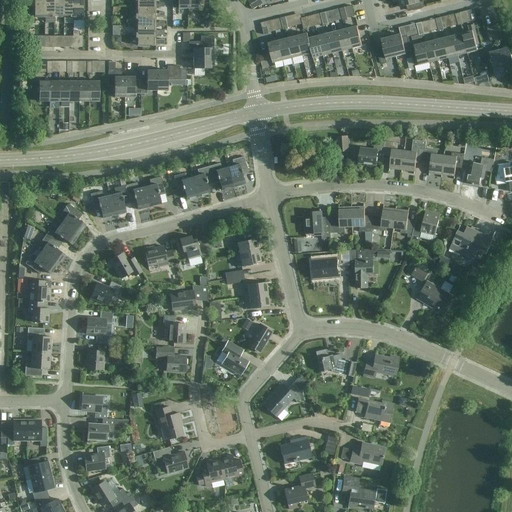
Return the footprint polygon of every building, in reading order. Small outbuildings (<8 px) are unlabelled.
[(45,18),(44,0),(35,0),(35,18),(45,18)] [(54,0),(44,0),(45,18),(54,18),(54,0)] [(63,0),(54,0),(54,18),(64,18),(63,0)] [(73,18),(73,0),(63,0),(64,18),(73,18)] [(83,18),(82,0),(73,0),(73,18),(83,18)] [(189,9),(188,0),(177,0),(178,9),(189,9)] [(188,0),(189,9),(199,9),(198,0),(188,0)] [(258,0),(248,0),(247,0),(253,10),(261,4),(258,0)] [(419,0),(398,0),(401,8),(410,5),(411,11),(425,8),(424,2),(420,3),(419,0)] [(135,17),(156,17),(164,17),(164,13),(159,13),(159,14),(156,14),(156,8),(135,8),(135,17)] [(135,26),(156,26),(164,26),(164,22),(159,22),(159,23),(156,23),(156,17),(135,17),(135,26)] [(276,31),(273,20),(261,23),(262,29),(263,29),(268,28),(269,33),(276,31)] [(468,53),(478,51),(476,45),(479,44),(474,25),(469,26),(470,32),(463,34),(468,53)] [(497,40),(503,38),(500,25),(494,26),(497,40)] [(136,36),(156,36),(164,36),(164,31),(159,31),(159,33),(156,33),(156,26),(135,26),(136,36)] [(352,48),(362,46),(358,26),(347,29),(352,48)] [(491,41),(497,40),(494,26),(488,28),(491,41)] [(343,51),(352,48),(347,29),(338,31),(343,51)] [(418,30),(418,29),(410,31),(411,36),(412,41),(423,38),(422,35),(420,36),(418,30)] [(333,53),(343,51),(338,31),(328,34),(333,53)] [(79,37),(79,32),(73,32),(73,37),(73,48),(82,48),(82,37),(79,37)] [(309,39),(308,33),(298,36),(303,56),(312,53),(309,39)] [(323,56),(333,53),(328,34),(319,36),(323,56)] [(391,37),(396,57),(406,54),(407,57),(413,56),(411,50),(408,36),(402,37),(401,34),(391,37)] [(458,56),(468,53),(463,34),(453,36),(458,56)] [(54,36),(44,37),(44,48),(54,48),(54,36)] [(63,48),(63,36),(54,36),(54,48),(63,48)] [(73,48),(73,37),(63,36),(63,48),(73,48)] [(156,42),(156,36),(136,36),(136,45),(164,45),(164,41),(159,41),(159,42),(156,42)] [(293,58),(303,56),(298,36),(288,38),(293,58)] [(313,58),(323,56),(319,36),(309,39),(312,53),(313,58)] [(449,58),(458,56),(453,36),(443,39),(449,58)] [(44,37),(35,37),(35,46),(35,48),(44,48),(44,37)] [(386,59),(396,57),(391,37),(381,39),(384,49),(378,50),(381,64),(387,62),(386,59)] [(283,61),(279,41),(276,42),(275,38),(267,40),(273,63),(283,61)] [(283,61),(293,58),(288,38),(279,41),(283,61)] [(439,61),(449,58),(443,39),(434,41),(439,61)] [(429,63),(439,61),(434,41),(424,43),(429,63)] [(193,59),(213,59),(213,48),(211,48),(211,42),(189,42),(189,49),(193,49),(193,59)] [(419,65),(429,63),(424,43),(414,46),(419,65)] [(505,70),(511,68),(511,57),(510,48),(500,50),(505,70)] [(494,72),(505,70),(500,50),(490,53),(494,72)] [(193,69),(213,69),(213,59),(193,59),(193,69)] [(47,68),(47,62),(39,62),(39,73),(47,73),(47,68)] [(167,81),(173,81),(173,67),(167,67),(167,71),(157,71),(157,91),(168,91),(167,81)] [(125,98),(125,77),(120,77),(120,70),(108,70),(108,84),(114,84),(114,98),(125,98)] [(147,91),(157,91),(157,71),(147,71),(147,80),(141,80),(141,94),(147,94),(147,91)] [(141,94),(141,80),(135,80),(135,77),(125,77),(125,98),(135,98),(135,94),(141,94)] [(49,102),(49,82),(39,82),(39,102),(49,102)] [(59,102),(59,82),(49,82),(49,102),(59,102)] [(69,102),(69,82),(59,82),(59,102),(69,102)] [(79,102),(79,82),(69,82),(69,102),(79,102)] [(89,102),(89,82),(79,82),(79,102),(89,102)] [(99,102),(99,82),(89,82),(89,102),(99,102)] [(349,151),(348,136),(337,137),(338,152),(349,151)] [(425,150),(426,147),(426,141),(414,140),(412,152),(405,151),(403,170),(415,171),(417,159),(424,160),(425,150)] [(384,159),(384,155),(386,142),(375,141),(374,149),(361,148),(359,163),(377,165),(378,158),(384,159)] [(400,150),(400,144),(386,142),(384,155),(391,156),(390,168),(403,170),(405,151),(400,150)] [(437,151),(425,150),(424,160),(431,161),(430,173),(442,174),(444,155),(437,154),(437,151)] [(463,165),(465,154),(452,153),(452,156),(444,155),(442,174),(455,176),(457,164),(463,165)] [(233,187),(245,184),(243,176),(249,174),(244,157),(233,160),(234,167),(228,168),(233,187)] [(486,171),(492,172),(495,160),(482,157),(481,164),(471,162),(467,183),(474,185),(474,184),(480,185),(481,178),(484,179),(486,171)] [(233,187),(228,168),(222,170),(220,163),(209,167),(214,184),(220,182),(222,191),(233,187)] [(499,164),(496,180),(496,182),(497,186),(509,184),(510,192),(511,191),(511,166),(511,163),(499,164)] [(208,185),(214,184),(209,167),(198,170),(200,176),(193,178),(199,197),(210,194),(208,185)] [(199,197),(193,178),(187,180),(185,173),(174,176),(179,194),(185,192),(187,200),(199,197)] [(150,207),(161,204),(159,196),(165,194),(161,177),(149,180),(151,186),(145,188),(150,207)] [(150,207),(145,188),(139,189),(137,183),(126,186),(130,203),(136,201),(138,210),(150,207)] [(124,204),(130,203),(126,186),(114,188),(116,195),(110,197),(115,216),(126,213),(124,204)] [(115,216),(110,197),(104,198),(102,191),(90,194),(95,211),(101,210),(103,218),(115,216)] [(79,235),(86,225),(79,220),(82,215),(68,205),(61,214),(66,218),(63,223),(79,235)] [(365,219),(365,207),(352,208),(352,227),(360,226),(360,233),(366,232),(366,237),(367,237),(367,241),(372,241),(372,239),(373,232),(373,230),(374,219),(365,219)] [(345,227),(352,227),(352,208),(339,208),(340,220),(330,221),(331,234),(345,233),(345,227)] [(394,228),(396,210),(384,208),(382,220),(374,219),(373,230),(383,231),(386,231),(386,228),(394,228)] [(416,224),(408,223),(409,211),(396,210),(394,228),(401,229),(401,233),(408,234),(408,237),(411,238),(412,235),(413,235),(416,224)] [(413,235),(412,235),(420,237),(422,232),(436,235),(441,215),(426,212),(424,219),(417,217),(416,224),(413,235)] [(331,234),(330,221),(330,218),(321,218),(321,213),(305,214),(306,233),(322,232),(322,239),(331,239),(331,234)] [(72,245),(79,235),(63,223),(59,228),(53,224),(46,234),(61,245),(65,240),(72,245)] [(478,251),(486,254),(493,238),(468,227),(465,234),(458,231),(450,250),(474,260),(478,251)] [(58,250),(61,245),(46,234),(39,244),(45,248),(41,253),(57,265),(65,255),(58,250)] [(208,243),(208,242),(208,239),(197,242),(197,239),(192,240),(191,236),(180,239),(183,252),(186,252),(188,260),(201,256),(201,258),(208,257),(208,249),(208,243)] [(208,249),(221,245),(220,239),(208,242),(208,243),(208,249)] [(236,256),(259,251),(256,239),(233,244),(234,248),(239,247),(240,255),(236,255),(236,256)] [(165,253),(164,247),(155,249),(154,247),(144,249),(148,267),(157,265),(158,268),(175,264),(172,251),(165,253)] [(378,249),(372,249),(350,251),(350,271),(356,271),(356,286),(368,286),(368,275),(374,275),(374,261),(374,255),(378,255),(378,249)] [(381,257),(393,257),(393,249),(381,249),(381,257)] [(238,268),(261,263),(259,251),(236,256),(238,268)] [(312,261),(314,279),(339,277),(338,266),(344,265),(343,252),(337,252),(337,259),(312,261)] [(51,274),(57,265),(41,253),(38,258),(32,254),(25,264),(40,274),(44,269),(51,274)] [(128,261),(123,253),(110,260),(121,278),(132,272),(135,276),(142,272),(134,258),(128,261)] [(436,272),(441,275),(445,267),(439,264),(436,272)] [(428,274),(417,267),(412,275),(424,281),(428,274)] [(460,275),(466,277),(470,270),(463,267),(460,275)] [(243,270),(231,272),(225,273),(226,279),(244,276),(243,270)] [(227,285),(245,282),(244,276),(226,279),(227,285)] [(34,302),(44,302),(50,303),(51,288),(45,288),(46,282),(52,282),(51,282),(31,280),(31,293),(35,293),(34,301),(34,302)] [(123,286),(111,281),(109,288),(97,283),(91,298),(108,305),(113,294),(118,297),(123,286)] [(245,298),(249,297),(268,295),(266,282),(244,285),(245,298)] [(441,289),(428,282),(418,299),(424,303),(425,301),(444,312),(453,297),(449,294),(453,286),(445,282),(441,289)] [(147,285),(141,291),(146,296),(152,290),(147,285)] [(208,301),(209,288),(193,286),(193,291),(170,294),(173,310),(195,307),(194,300),(208,301)] [(247,310),(270,307),(268,295),(249,297),(250,305),(246,305),(247,310)] [(34,302),(34,301),(30,301),(29,314),(33,314),(33,322),(32,322),(49,324),(50,309),(44,308),(44,302),(34,302)] [(113,313),(101,312),(100,319),(88,318),(86,334),(105,335),(106,324),(112,324),(113,313)] [(168,342),(184,343),(186,324),(176,324),(176,317),(164,316),(163,328),(169,328),(168,342)] [(246,319),(242,327),(249,331),(253,323),(246,319)] [(273,332),(260,324),(247,345),(259,352),(266,341),(267,342),(273,332)] [(51,353),(52,337),(44,337),(45,329),(28,328),(27,340),(32,341),(32,352),(51,353)] [(240,349),(228,342),(222,352),(227,355),(222,364),(241,375),(248,362),(236,355),(240,349)] [(111,345),(98,344),(98,351),(88,350),(87,369),(103,370),(104,356),(110,356),(111,345)] [(143,356),(143,348),(135,347),(135,355),(143,356)] [(185,373),(186,357),(174,356),(174,349),(157,347),(156,359),(167,360),(166,371),(185,373)] [(332,356),(329,357),(327,349),(316,352),(321,372),(325,371),(325,370),(331,369),(332,372),(346,375),(345,375),(353,377),(356,363),(349,361),(348,362),(341,360),(340,354),(333,356),(333,355),(332,355),(332,356)] [(50,369),(51,353),(32,352),(31,363),(26,363),(25,376),(42,377),(42,369),(50,369)] [(391,356),(390,359),(375,355),(374,363),(367,361),(363,376),(374,378),(376,372),(393,376),(393,373),(396,374),(399,358),(391,356)] [(298,379),(293,384),(298,388),(299,392),(305,390),(303,384),(298,379)] [(293,384),(287,389),(283,385),(264,406),(277,417),(293,399),(296,401),(301,400),(299,392),(298,388),(293,384)] [(132,394),(134,408),(143,406),(141,393),(132,394)] [(107,419),(107,408),(102,408),(102,398),(82,397),(81,411),(95,411),(95,418),(103,419),(107,419)] [(381,403),(358,398),(355,412),(365,415),(364,418),(389,424),(394,404),(382,401),(381,403)] [(172,415),(169,407),(155,411),(159,424),(163,422),(168,440),(183,435),(179,421),(181,420),(179,413),(172,415)] [(107,419),(103,419),(102,426),(88,425),(88,439),(107,440),(108,430),(114,430),(114,426),(121,427),(122,420),(112,419),(107,419)] [(27,441),(27,420),(13,420),(13,428),(8,428),(8,438),(8,445),(14,445),(14,441),(27,441)] [(47,447),(47,428),(41,428),(41,420),(27,420),(27,441),(40,441),(40,447),(47,447)] [(338,438),(328,436),(324,454),(334,456),(338,438)] [(312,458),(307,437),(298,439),(299,442),(280,446),(284,464),(312,458)] [(363,462),(381,466),(385,448),(362,443),(360,451),(353,450),(350,462),(362,465),(363,462)] [(110,457),(109,446),(97,448),(98,455),(84,457),(86,471),(106,468),(104,458),(110,457)] [(171,456),(169,448),(153,452),(157,465),(165,463),(168,474),(188,468),(184,452),(171,456)] [(219,458),(224,480),(237,477),(238,480),(244,478),(240,460),(234,462),(232,455),(219,458)] [(31,479),(51,474),(48,461),(40,463),(39,458),(24,461),(26,467),(28,466),(31,479)] [(212,486),(211,483),(224,480),(219,458),(206,461),(207,468),(201,469),(202,474),(196,475),(199,486),(205,484),(205,487),(212,486)] [(337,462),(335,471),(341,472),(343,464),(337,462)] [(35,501),(49,496),(47,490),(55,488),(51,474),(31,479),(34,492),(32,493),(35,501)] [(284,490),(289,510),(297,508),(296,503),(307,501),(305,490),(316,487),(312,474),(299,477),(301,486),(284,490)] [(374,502),(384,503),(386,490),(385,490),(385,491),(377,490),(377,493),(375,493),(375,492),(357,489),(359,479),(345,476),(342,494),(350,495),(348,507),(372,510),(374,502)] [(113,495),(104,481),(92,489),(103,506),(109,502),(113,508),(122,502),(129,498),(123,488),(113,495)] [(138,493),(140,497),(148,493),(147,489),(138,493)] [(135,511),(133,508),(138,505),(133,495),(129,498),(122,502),(125,508),(118,511),(135,511)] [(51,503),(49,496),(35,501),(37,508),(32,510),(33,511),(62,511),(64,511),(58,499),(51,503)] [(19,506),(21,511),(29,509),(27,503),(19,506)]
